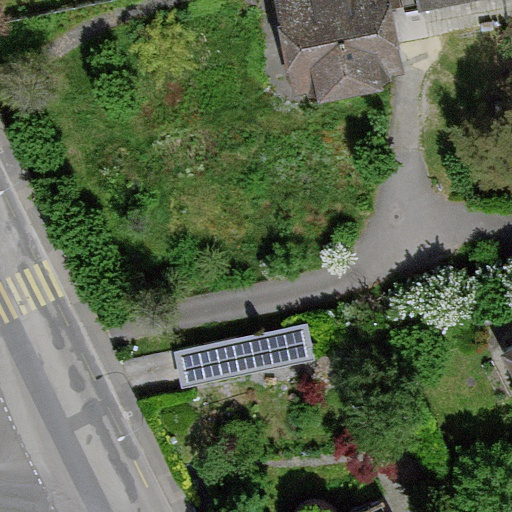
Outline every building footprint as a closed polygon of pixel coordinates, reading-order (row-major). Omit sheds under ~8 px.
[(386,0),(275,0),(295,88),(401,65),(389,8),(386,0)] [(386,0),(389,8),(428,0),(386,0)] [(304,328),(253,337),(257,360),(308,351),(304,328)] [(240,332),(175,345),(182,380),(247,367),(240,332)] [(511,339),(502,344),(511,363),(511,339)] [(389,511),(379,490),(335,511),(327,499),(314,494),(301,496),(291,505),(289,511),(389,511)]
